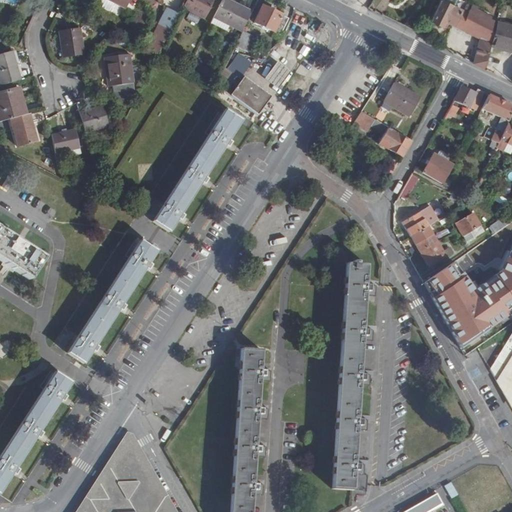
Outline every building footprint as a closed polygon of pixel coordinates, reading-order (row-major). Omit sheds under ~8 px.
[(103,0),(126,12),(155,7),(153,0),(103,0)] [(217,2),(213,0),(191,0),(186,10),(207,21),(217,2)] [(76,5),(68,1),(65,8),(72,12),(76,5)] [(245,33),(254,14),(225,1),(215,20),(244,34),(245,33)] [(461,14),(441,3),(432,21),(443,26),(445,22),(455,26),(460,15),(461,14)] [(277,35),(286,19),(266,9),(258,25),(277,35)] [(160,57),(179,19),(166,13),(146,53),(159,60),(160,57)] [(495,33),(460,15),(455,26),(481,41),(474,64),(485,71),(492,46),(492,45),(495,33)] [(292,22),(286,19),(277,35),(283,38),(292,22)] [(244,34),(215,20),(213,25),(242,39),(244,34)] [(511,27),(498,24),(495,33),(492,45),(492,46),(511,52),(511,27)] [(245,33),(244,34),(242,39),(239,44),(245,47),(250,35),(245,33)] [(85,58),(80,35),(62,38),(67,61),(85,58)] [(258,39),(250,35),(245,47),(239,44),(238,47),(250,54),(258,39)] [(0,81),(2,88),(22,83),(14,54),(0,57),(0,81)] [(181,60),(170,54),(167,61),(178,66),(181,60)] [(115,96),(136,92),(131,58),(107,60),(110,88),(113,88),(115,96)] [(282,88),(293,70),(280,62),(268,79),(282,88)] [(219,85),(228,92),(260,114),(271,97),(263,93),(264,91),(245,78),(244,79),(228,68),(219,85)] [(386,104),(398,86),(395,84),(384,102),(386,104)] [(215,94),(223,99),(228,92),(219,85),(215,94)] [(421,100),(398,86),(386,104),(411,118),(421,100)] [(477,105),(483,93),(479,91),(477,94),(463,88),(456,101),(476,111),(478,106),(477,105)] [(22,90),(18,91),(25,118),(30,117),(22,90)] [(0,95),(0,124),(0,125),(12,122),(25,118),(18,91),(0,95)] [(137,103),(143,91),(136,92),(115,96),(116,106),(137,103)] [(482,132),(479,137),(501,144),(502,142),(509,124),(511,118),(511,106),(490,96),(484,111),(502,119),(500,124),(502,124),(499,130),(489,126),(486,134),(482,132)] [(454,105),(448,116),(454,119),(460,108),(454,105)] [(81,115),(86,134),(110,128),(104,108),(81,115)] [(230,141),(243,121),(228,111),(155,222),(170,232),(178,220),(183,222),(187,216),(182,214),(203,184),(207,186),(211,180),(206,177),(226,147),(230,150),(235,143),(230,141)] [(370,118),(361,113),(353,126),(362,131),(370,118)] [(25,118),(12,122),(20,150),(39,145),(31,117),(30,117),(25,118)] [(386,133),(389,129),(376,122),(370,118),(362,131),(368,134),(373,126),(386,133)] [(502,142),(511,146),(511,125),(509,124),(502,142)] [(403,158),(412,141),(389,129),(386,133),(379,145),(403,158)] [(51,139),(55,155),(80,149),(75,132),(66,135),(61,136),(51,139)] [(499,148),(511,153),(511,146),(502,142),(501,144),(499,148)] [(454,164),(436,155),(426,172),(444,182),(454,164)] [(391,180),(398,168),(391,163),(387,172),(388,172),(386,177),(391,180)] [(407,183),(414,187),(419,177),(412,174),(407,183)] [(454,191),(452,195),(449,198),(462,205),(470,199),(454,191)] [(403,225),(412,240),(430,228),(439,222),(431,209),(403,225)] [(470,230),(474,234),(485,228),(472,210),(455,221),(464,234),(470,230)] [(498,228),(508,220),(503,213),(493,221),(498,228)] [(430,228),(412,240),(430,268),(448,257),(445,252),(430,228)] [(0,259),(31,279),(45,258),(0,229),(0,259)] [(467,238),(474,234),(470,230),(464,234),(467,238)] [(150,263),(159,251),(156,249),(158,247),(154,244),(152,247),(143,241),(117,280),(69,353),(84,363),(93,350),(96,353),(100,348),(96,345),(119,310),(123,313),(127,307),(123,304),(146,269),(150,271),(154,266),(150,263)] [(511,246),(502,270),(477,289),(467,276),(435,299),(461,350),(511,309),(511,246)] [(445,252),(448,257),(453,254),(449,249),(445,252)] [(370,284),(371,264),(363,263),(363,260),(357,260),(357,263),(352,263),(335,488),(355,489),(357,473),(357,469),(363,469),(363,468),(363,463),(357,462),(360,428),(360,424),(366,425),(366,423),(366,418),(361,418),(363,383),(363,380),(369,380),(369,379),(369,374),(364,373),(366,338),(367,335),(371,335),(371,333),(371,328),(367,328),(369,294),(369,290),(375,290),(375,288),(374,284),(370,284)] [(467,276),(456,262),(427,284),(435,299),(467,276)] [(378,289),(375,288),(375,290),(369,290),(369,294),(376,297),(378,289)] [(511,332),(490,370),(511,409),(511,332)] [(374,334),(371,333),(371,335),(367,335),(366,338),(374,342),(374,334)] [(264,349),(243,348),(233,511),(254,511),(255,495),(255,490),(261,490),(261,489),(261,483),(256,482),(258,456),(258,451),(263,451),(263,450),(263,445),(259,444),(260,417),(260,413),(266,413),(266,412),(266,407),(261,407),(262,380),(262,375),(267,375),(267,374),(268,369),(263,369),(264,349)] [(63,394),(71,382),(57,372),(0,456),(0,488),(11,472),(15,475),(20,469),(16,466),(35,436),(40,439),(43,434),(39,431),(59,400),(63,403),(67,397),(63,394)] [(271,374),(267,374),(267,375),(262,375),(262,380),(271,383),(271,374)] [(268,412),(266,412),(266,413),(260,413),(260,417),(268,420),(268,412)] [(360,424),(360,428),(368,431),(369,423),(366,423),(366,425),(360,424)] [(80,511),(174,511),(131,436),(80,511)] [(258,451),(258,456),(265,458),(266,450),(263,450),(263,451),(258,451)] [(357,469),(357,473),(365,476),(366,467),(363,468),(363,469),(357,469)] [(450,481),(443,485),(451,499),(458,495),(450,481)] [(255,490),(255,495),(263,497),(264,489),(261,489),(261,490),(255,490)] [(433,511),(445,506),(438,494),(407,511),(433,511)]
